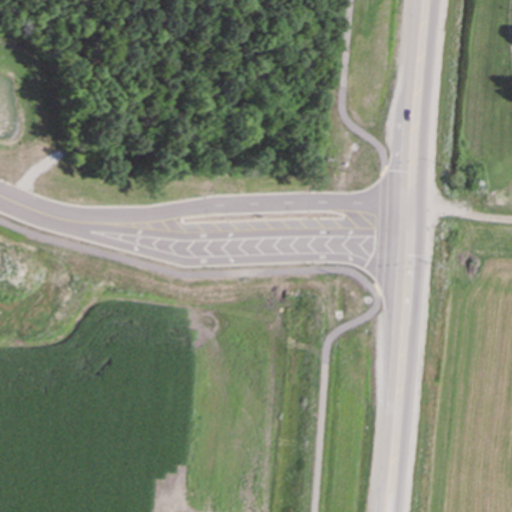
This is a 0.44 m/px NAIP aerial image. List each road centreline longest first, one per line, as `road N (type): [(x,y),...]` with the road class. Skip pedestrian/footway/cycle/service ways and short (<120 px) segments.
road 1 (residential): [(407,231),(121,232),(0,198)]
road 2 (secondary): [(423,0),(393,391)]
road 3 (secondary): [(393,391),(376,511)]
road 4 (secondary): [(385,511),(393,391)]
